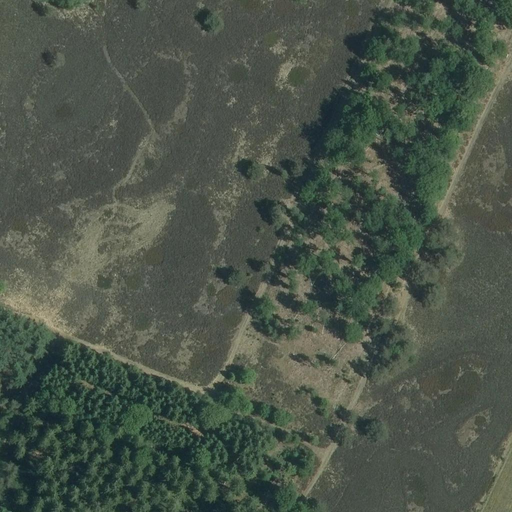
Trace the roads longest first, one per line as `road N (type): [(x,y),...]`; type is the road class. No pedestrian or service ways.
road 1 (track): [(0,312),(211,393),(391,0)]
road 2 (track): [(333,447),(204,394)]
